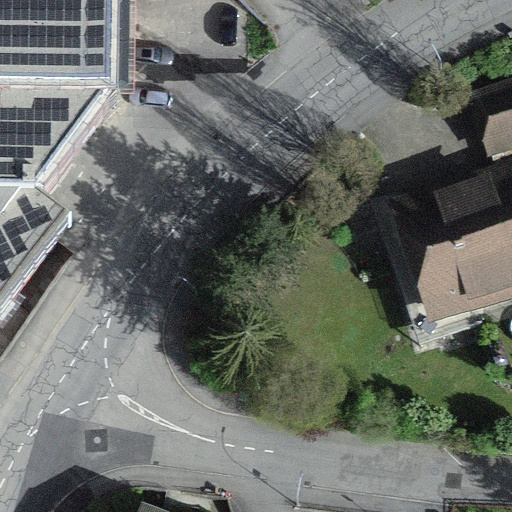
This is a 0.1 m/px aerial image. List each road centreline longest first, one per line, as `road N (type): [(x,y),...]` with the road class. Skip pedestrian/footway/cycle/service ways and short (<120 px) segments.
road 1 (residential): [(63,377),(136,273),(224,174),(351,64),(450,0)]
road 2 (residential): [(63,377),(169,427),(233,445),(511,488)]
road 3 (residential): [(0,486),(63,377)]
